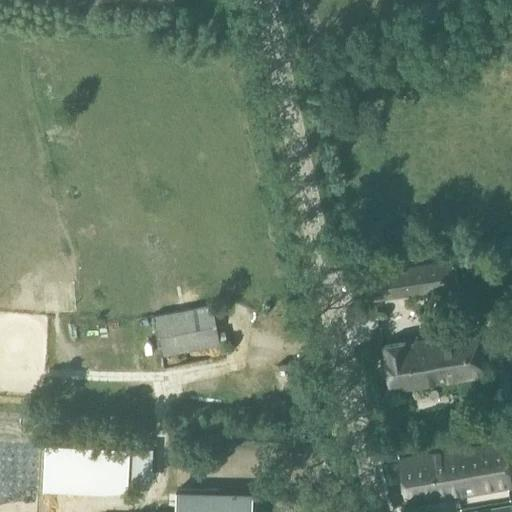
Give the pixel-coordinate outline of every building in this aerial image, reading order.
[(453,257),(366,272),(371,298),(459,287),(453,257)] [(211,305),(152,317),(160,356),(219,344),(211,305)] [(417,341),(383,347),(390,392),(483,376),(475,333),(418,343),(417,341)] [(504,443),(398,460),(406,505),(511,486),(504,443)] [(251,511),(252,494),(175,491),(175,511),(251,511)]
